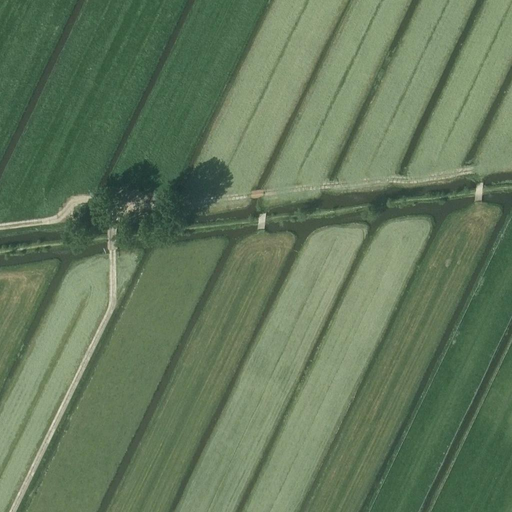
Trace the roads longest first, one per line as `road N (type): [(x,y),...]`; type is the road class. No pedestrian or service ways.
road 1 (track): [(13,511),(111,310),(109,217),(118,208),(474,171),(478,205)]
road 2 (track): [(0,228),(54,222),(85,199),(109,217)]
